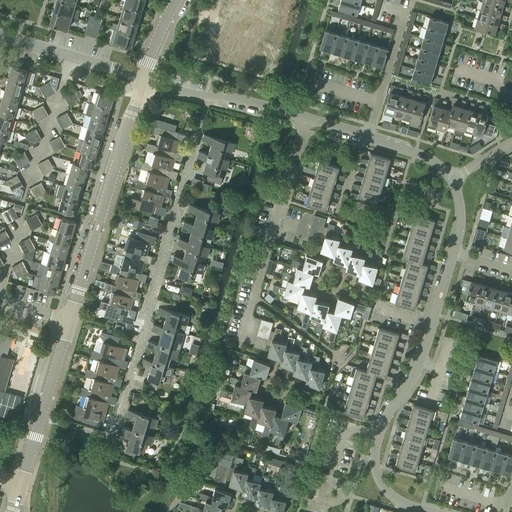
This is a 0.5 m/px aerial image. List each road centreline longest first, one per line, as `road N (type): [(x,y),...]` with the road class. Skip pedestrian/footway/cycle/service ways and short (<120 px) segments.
road 1 (residential): [(39,417),(109,437),(206,96)]
road 2 (residential): [(452,253),(419,363),(376,425),(373,446),(383,488),(425,511)]
road 3 (tertiary): [(142,78),(68,321)]
road 4 (residential): [(253,292),(304,118)]
road 5 (residential): [(304,118),(413,151),(449,180)]
road 6 (residential): [(0,35),(142,78)]
